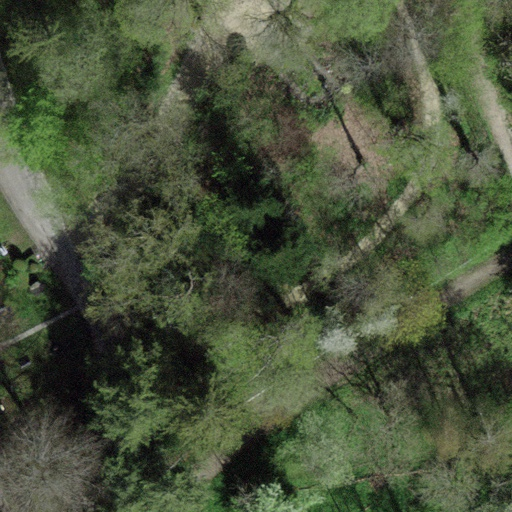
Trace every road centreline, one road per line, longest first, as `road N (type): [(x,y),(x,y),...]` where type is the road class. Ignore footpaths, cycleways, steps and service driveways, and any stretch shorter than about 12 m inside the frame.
road 1 (motorway): [(315,0),(0,469)]
road 2 (track): [(157,511),(276,407),(511,255)]
road 3 (motorway): [(435,511),(511,407)]
